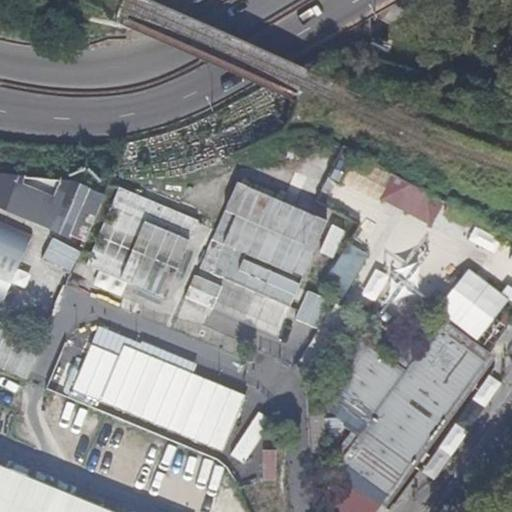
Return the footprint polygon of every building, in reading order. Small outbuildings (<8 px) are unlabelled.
[(385,178),(376,206),(433,224),(442,197),(385,178)] [(326,219),(248,185),(210,271),(289,305),(326,219)] [(197,219),(118,186),(85,265),(164,298),(197,219)] [(33,236),(0,221),(0,304),(2,306),(33,236)] [(317,251),(331,257),(343,230),(329,224),(317,251)] [(51,237),(39,258),(64,273),(77,252),(51,237)] [(331,298),(307,287),(295,315),(319,326),(331,298)] [(384,498),(484,360),(438,327),(405,372),(359,339),(326,385),(372,418),(359,437),(339,465),(384,498)] [(339,465),(359,437),(352,433),(332,460),(339,465)] [(259,450),(259,481),(274,481),(275,450),(259,450)] [(220,473),(172,454),(157,490),(205,510),(220,473)] [(0,511),(105,511),(0,468),(0,511)]
